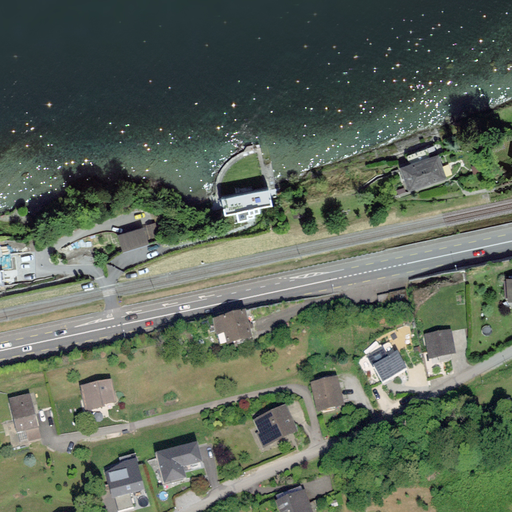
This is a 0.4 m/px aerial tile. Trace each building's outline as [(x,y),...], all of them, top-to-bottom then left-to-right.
[(445,178),(438,157),(402,169),(409,190),(445,178)] [(269,190),(222,200),(226,216),(272,207),(269,190)] [(144,226),(144,228),(148,240),(159,236),(155,223),(144,226)] [(124,251),(149,244),(148,240),(144,228),(119,236),(124,251)] [(245,310),(215,318),(218,332),(226,330),(229,341),(251,335),(245,310)] [(450,331),(426,336),(430,356),(454,351),(450,331)] [(406,366),(397,352),(388,358),(382,349),(369,357),(384,380),(406,366)] [(335,376),(312,382),(319,409),(342,404),(335,376)] [(116,401),(111,379),(82,386),(87,408),(116,401)] [(36,426),(29,395),(10,399),(18,430),(36,426)] [(296,429),(285,406),(257,419),(262,430),(259,432),(265,444),(296,429)] [(200,459),(196,443),(158,454),(165,481),(185,476),(182,465),(200,459)] [(144,488),(136,459),(124,462),(108,472),(115,497),(144,488)] [(311,511),(303,490),(278,500),(282,511),(311,511)]
